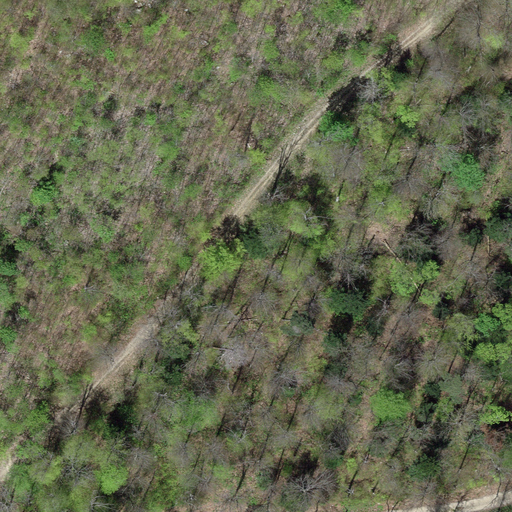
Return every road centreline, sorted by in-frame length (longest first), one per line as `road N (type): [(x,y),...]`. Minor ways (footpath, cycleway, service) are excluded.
road 1 (track): [(3,511),(457,0)]
road 2 (track): [(221,511),(511,481)]
